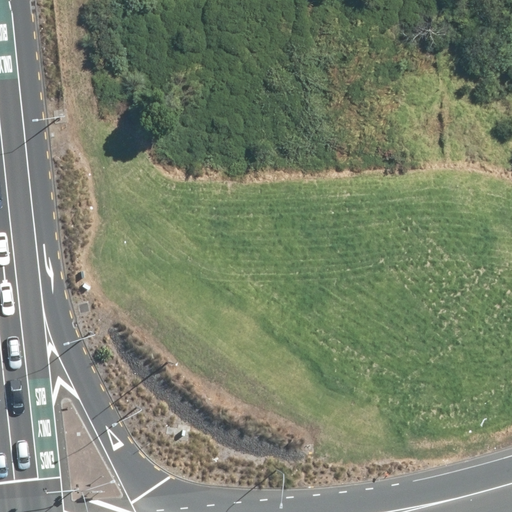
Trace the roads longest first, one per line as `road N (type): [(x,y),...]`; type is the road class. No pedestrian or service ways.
road 1 (motorway): [(0,205),(120,442),(154,483),(195,504),(295,506)]
road 2 (motorway): [(0,211),(31,511)]
road 3 (tertiary): [(295,506),(430,486),(511,464)]
